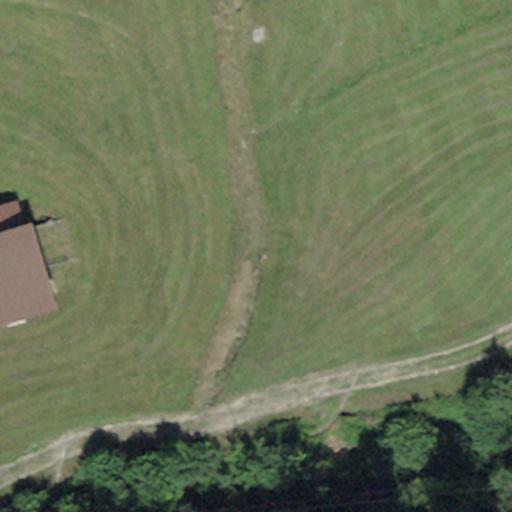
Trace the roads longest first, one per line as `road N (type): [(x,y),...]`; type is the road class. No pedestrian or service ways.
road 1 (track): [(511,332),(214,413),(89,438),(0,477)]
road 2 (track): [(214,413),(263,232),(220,0)]
